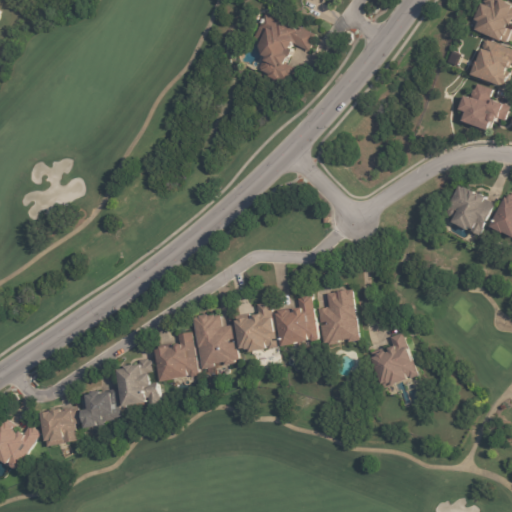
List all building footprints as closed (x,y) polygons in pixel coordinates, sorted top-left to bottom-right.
[(511,27),(510,26),(509,29),(511,30),(511,36),(508,45),(504,43),(503,44),(477,32),(481,24),(477,22),(485,0),(500,0),(511,5),(511,27)] [(311,53),(294,45),(290,54),(288,53),(286,56),(290,58),(286,65),(297,70),(291,82),(286,80),(285,84),(281,82),(280,84),(268,78),(269,76),(261,73),(262,72),(260,71),(265,59),(263,57),(260,49),(263,43),(255,40),(266,15),(278,21),(277,22),(300,32),(302,29),(318,36),(314,43),(315,44),(311,53)] [(511,72),(511,75),(507,89),(504,88),(504,89),(473,78),(478,64),(479,64),(484,51),(483,48),(486,43),(488,42),(511,50),(511,72)] [(494,102),(496,103),(496,104),(505,107),(505,106),(511,107),(511,111),(508,123),(500,121),(500,123),(499,125),(497,126),(495,126),(493,130),(492,130),(491,134),(464,124),(466,121),(463,119),(465,114),(461,112),(466,97),(473,100),(472,96),(474,91),(476,91),(478,85),(495,91),(491,101),(494,102)] [(475,195),(479,198),(480,195),(488,199),(488,200),(489,201),(488,202),(498,207),(493,216),(494,216),(485,233),(484,233),(483,235),(484,236),(481,240),(476,237),(477,236),(470,232),(470,233),(455,225),(458,219),(454,220),(450,218),(449,214),(462,188),(467,191),(468,190),(475,194),(475,195)] [(511,239),(506,236),(505,237),(493,230),(508,201),(511,202),(511,200),(511,239)] [(351,342),(350,340),(341,341),(341,344),(330,346),(330,343),(326,344),(322,326),(329,325),(328,322),(322,323),(320,310),(329,308),(328,307),(331,307),(329,294),(339,292),(339,291),(348,289),(349,290),(354,290),(363,340),(351,343),(351,342)] [(312,340),(298,342),(298,344),(283,347),(277,312),(289,309),(290,312),(293,311),(293,312),(297,312),(296,308),(300,307),(299,299),(303,298),(302,297),(310,296),(310,297),(313,297),(321,338),(319,341),(314,341),(312,340)] [(278,347),(251,352),(251,349),(246,350),(246,348),(241,349),(237,321),(240,321),(239,316),(250,314),(251,318),(255,318),(255,315),(260,313),(259,305),(272,302),(280,347),(278,347)] [(221,315),(223,327),(234,325),(240,360),(236,361),(236,364),(227,365),(227,362),(215,364),(215,367),(204,369),(195,319),(200,318),(200,316),(209,314),(209,316),(216,315),(216,316),(221,315)] [(191,376),(179,378),(179,379),(163,382),(158,350),(172,347),(173,348),(176,347),(177,345),(178,344),(180,343),(182,343),(181,334),(193,332),(200,374),(198,376),(193,377),(191,376)] [(420,376),(386,389),(384,384),(383,385),(374,358),(379,356),(378,354),(387,350),(388,353),(391,352),(390,348),(395,347),(392,337),(405,333),(420,376)] [(154,360),(156,360),(158,375),(152,376),(153,384),(159,383),(161,395),(162,395),(163,403),(161,404),(159,406),(155,407),(152,405),(151,402),(125,406),(119,370),(126,368),(126,366),(135,365),(141,364),(141,361),(150,359),(150,361),(154,360)] [(101,427),(100,427),(100,426),(87,429),(82,398),(88,397),(88,395),(92,395),(92,393),(102,392),(102,394),(115,391),(114,390),(119,389),(124,418),(117,419),(117,422),(112,423),(112,421),(107,422),(107,426),(101,427)] [(58,445),(49,447),(48,441),(47,441),(42,414),(52,412),(52,413),(53,413),(52,412),(62,410),(63,412),(73,410),(80,409),(83,423),(76,425),(79,441),(58,445)] [(10,421),(20,428),(17,432),(19,434),(21,431),(25,434),(31,426),(34,428),(34,427),(41,432),(40,433),(42,434),(18,469),(15,470),(11,467),(11,464),(9,463),(8,464),(0,458),(0,427),(4,422),(5,422),(7,419),(10,421)]
